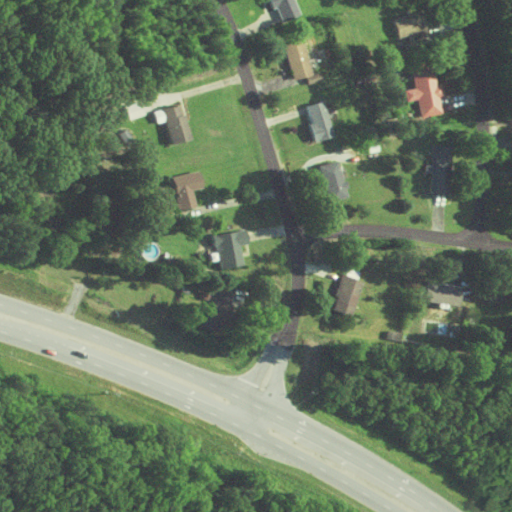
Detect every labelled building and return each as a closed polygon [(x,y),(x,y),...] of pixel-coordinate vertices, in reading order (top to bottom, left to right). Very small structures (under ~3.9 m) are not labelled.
[(276,20),(294,14),(289,0),(262,0),(266,8),(271,6),(276,20)] [(393,37),(404,34),(405,40),(422,36),(416,10),(388,16),(393,37)] [(308,73),(296,38),(277,44),(288,79),(308,73)] [(407,70),(410,87),(400,89),(402,101),(413,99),(416,116),(437,113),(434,97),(439,96),(437,82),(431,83),(428,67),(407,70)] [(300,75),(303,84),(318,80),(316,71),(300,75)] [(309,140),(328,135),(319,99),(300,104),(309,140)] [(165,143),(184,138),(175,103),(148,110),(152,123),(159,121),(165,143)] [(427,144),(427,164),(425,164),(425,192),(446,192),(446,144),(427,144)] [(342,196),(334,159),(313,164),(321,201),(342,196)] [(172,209),(190,206),(187,189),(197,187),(194,170),(167,175),(172,209)] [(243,243),(241,229),(208,233),(213,267),(238,264),(235,244),(243,243)] [(357,280),(338,274),(327,308),(347,314),(357,280)] [(417,299),(453,305),(456,286),(420,280),(417,299)] [(231,292),(212,286),(199,327),(219,333),(231,292)]
